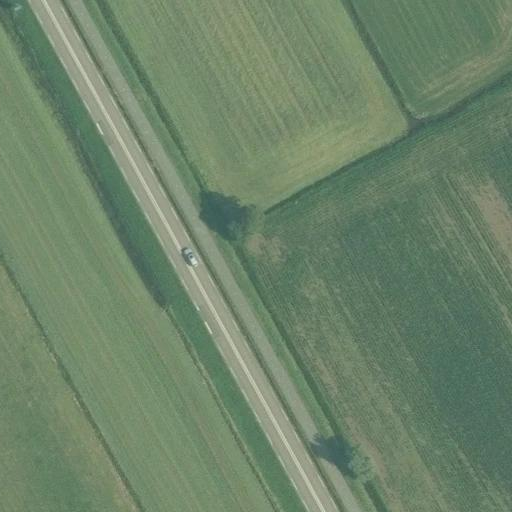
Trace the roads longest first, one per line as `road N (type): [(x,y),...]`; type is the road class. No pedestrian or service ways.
road 1 (unclassified): [(354,511),(73,0)]
road 2 (primary): [(322,511),(42,0)]
